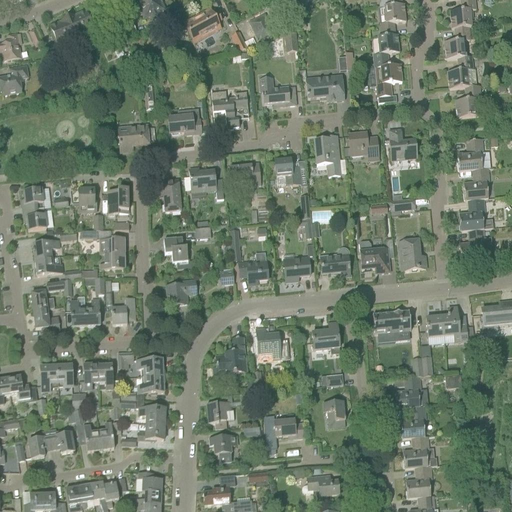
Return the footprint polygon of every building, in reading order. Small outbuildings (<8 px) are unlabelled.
[(157,15),(164,12),(158,0),(152,0),(137,7),(144,20),(150,17),(152,22),(159,19),(157,15)] [(306,9),(316,0),(302,0),(301,2),(306,9)] [(385,0),(386,1),(381,1),(378,9),(377,9),(377,10),(382,9),(403,7),(401,7),(400,0),(385,0)] [(469,13),(475,12),(473,0),(462,0),(448,1),(448,2),(459,0),(461,13),(449,14),(451,31),(470,29),(469,13)] [(116,21),(127,16),(122,5),(111,10),(116,21)] [(393,25),(405,24),(403,7),(382,9),(384,27),(378,27),(379,38),(376,38),(376,40),(397,38),(395,38),(393,25)] [(217,16),(213,18),(210,12),(183,26),(194,47),(222,32),(218,25),(221,24),(217,16)] [(94,17),(88,20),(85,13),(67,21),(76,41),(93,33),(91,28),(98,25),(94,17)] [(258,43),(272,36),(264,18),(249,25),(258,43)] [(58,49),(76,41),(67,21),(49,29),(58,49)] [(125,40),(136,35),(131,24),(120,29),(125,40)] [(127,46),(125,40),(120,29),(118,26),(107,31),(113,44),(109,46),(112,53),(127,46)] [(468,30),(471,29),(470,29),(451,31),(454,31),(455,44),(443,45),(445,62),(457,61),(471,59),(465,60),(463,44),(469,43),(468,30)] [(246,51),(243,44),(238,34),(230,38),(238,55),(246,51)] [(21,48),(21,46),(19,36),(7,39),(8,45),(0,46),(0,55),(1,55),(3,64),(21,61),(19,48),(21,48)] [(285,56),(297,54),(295,36),(283,37),(285,56)] [(387,56),(398,55),(397,38),(376,40),(377,57),(374,57),(375,68),(374,69),(374,70),(400,68),(400,67),(388,69),(387,56)] [(35,49),(41,47),(39,41),(32,43),(35,49)] [(186,68),(200,66),(199,59),(185,61),(186,68)] [(458,73),(446,74),(448,92),(479,89),(479,88),(476,88),(474,72),(472,72),(471,59),(457,61),(458,73)] [(58,80),(66,77),(58,60),(51,64),(58,80)] [(346,73),(354,73),(353,60),(345,61),(346,73)] [(390,86),(401,85),(400,68),(374,70),(377,100),(377,106),(384,105),(383,99),(391,99),(390,86)] [(22,82),(28,81),(26,69),(9,72),(10,78),(0,80),(0,91),(1,99),(22,95),(20,85),(23,85),(22,82)] [(343,103),(342,93),(341,79),(305,82),(307,102),(325,100),(326,105),(343,103)] [(287,89),(273,90),(272,81),(261,82),(263,107),(279,106),(280,109),(296,108),(294,90),(287,90),(287,89)] [(145,114),(155,113),(152,86),(142,87),(145,114)] [(474,102),(480,101),(479,89),(448,92),(465,90),(466,102),(454,104),(456,121),(476,119),(474,102)] [(234,102),(225,102),(225,94),(211,96),(212,115),(224,114),(226,132),(238,131),(237,120),(239,118),(239,116),(236,114),(236,113),(247,112),(246,95),(233,96),(234,102)] [(200,136),(199,126),(198,112),(190,113),(191,118),(167,120),(169,137),(191,135),(192,137),(200,136)] [(148,148),(147,138),(146,128),(117,131),(120,156),(132,154),(131,149),(148,148)] [(414,142),(401,144),(400,132),(388,134),(389,145),(391,164),(416,161),(414,142)] [(370,145),(366,145),(366,136),(348,137),(349,150),(350,158),(350,160),(366,158),(367,164),(378,163),(376,140),(375,140),(375,141),(370,141),(370,145)] [(340,179),(337,149),(336,139),(324,140),(324,142),(313,143),(316,168),(326,167),(327,180),(340,179)] [(490,150),(497,149),(496,140),(489,141),(490,150)] [(482,154),(481,142),(465,143),(467,156),(456,157),(458,174),(488,171),(487,171),(480,171),(479,155),(482,154)] [(291,174),(291,171),(290,160),(280,161),(280,163),(274,164),(275,180),(284,180),(285,189),(300,188),(300,180),(306,179),(305,170),(298,170),(298,174),(291,174)] [(260,189),(259,175),(258,165),(250,166),(250,168),(228,171),(230,186),(247,185),(247,190),(260,189)] [(198,171),(188,172),(191,200),(205,198),(205,194),(215,193),(216,203),(223,202),(221,182),(214,183),(214,174),(198,175),(198,171)] [(485,185),(488,184),(488,171),(458,174),(472,173),(473,185),(463,186),(464,204),(486,202),(485,185)] [(164,215),(180,214),(177,183),(155,185),(156,200),(162,200),(164,215)] [(128,217),(128,213),(128,191),(117,191),(117,194),(107,194),(107,218),(118,217),(128,217)] [(43,206),(42,201),(41,192),(23,194),(24,202),(21,203),(22,214),(43,212),(42,206),(43,206)] [(93,205),(93,201),(93,192),(78,192),(79,217),(95,216),(95,205),(93,205)] [(301,222),(310,221),(309,209),(308,203),(308,199),(299,200),(301,222)] [(53,211),(67,209),(66,201),(52,203),(53,211)] [(389,214),(414,211),(413,201),(388,204),(389,214)] [(483,202),(486,202),(464,204),(467,204),(468,216),(458,217),(460,234),(482,232),(481,215),(484,215),(483,202)] [(44,217),(43,217),(43,212),(22,214),(23,226),(27,225),(28,234),(46,231),(44,217)] [(102,218),(94,219),(94,234),(96,234),(102,234),(102,218)] [(312,241),(310,227),(310,221),(301,222),(297,223),(298,229),(304,229),(305,242),(312,241)] [(113,234),(128,233),(128,225),(113,226),(113,234)] [(312,241),(319,240),(318,226),(310,227),(312,241)] [(257,239),(265,238),(264,229),(256,231),(257,239)] [(195,243),(209,241),(208,232),(194,233),(195,243)] [(459,257),(458,257),(459,263),(460,263),(460,264),(483,262),(493,261),(492,261),(490,246),(490,244),(481,245),(481,241),(484,241),(484,240),(483,232),(482,232),(460,234),(467,234),(468,246),(458,247),(459,256),(459,257)] [(59,245),(76,243),(75,233),(58,235),(59,245)] [(94,234),(80,234),(80,242),(92,242),(92,243),(96,243),(96,234),(102,234),(96,234),(94,234)] [(231,265),(240,265),(237,234),(228,234),(231,265)] [(173,242),(163,243),(164,253),(164,257),(171,257),(172,266),(175,265),(182,265),(187,264),(185,250),(182,250),(181,241),(173,242)] [(103,252),(98,252),(98,258),(124,257),(125,242),(114,242),(110,242),(103,242),(103,252)] [(359,246),(358,247),(360,263),(361,273),(374,272),(381,271),(381,276),(389,275),(388,265),(388,261),(387,255),(393,255),(391,242),(386,242),(386,243),(384,246),(385,250),(371,252),(370,247),(368,245),(367,244),(361,245),(360,245),(359,246)] [(424,260),(419,260),(417,243),(398,245),(400,260),(402,260),(403,274),(425,272),(424,260)] [(50,253),(59,252),(58,244),(32,247),(33,252),(32,252),(32,255),(33,255),(34,263),(51,261),(50,253)] [(308,263),(313,262),(312,248),(306,248),(307,260),(283,262),(285,285),(297,284),(297,280),(309,279),(308,263)] [(345,251),(343,251),(342,250),(341,251),(339,251),(338,252),(337,254),(336,255),(336,257),(318,259),(318,262),(320,262),(321,277),(340,275),(340,280),(349,279),(348,263),(349,263),(348,255),(347,253),(346,252),(345,251)] [(266,264),(265,264),(264,256),(255,257),(256,265),(238,266),(239,280),(247,279),(248,289),(257,288),(257,284),(267,283),(266,264)] [(98,273),(125,273),(124,257),(98,258),(102,258),(102,267),(98,267),(98,273)] [(61,268),(52,269),(51,261),(34,263),(36,279),(62,275),(61,268)] [(220,288),(233,287),(232,271),(222,272),(222,274),(219,274),(220,288)] [(96,281),(96,272),(92,272),(92,273),(80,274),(81,281),(96,281)] [(80,274),(79,274),(79,273),(63,275),(64,284),(70,283),(81,281),(80,274)] [(94,298),(104,297),(103,281),(93,282),(94,298)] [(63,300),(71,299),(70,283),(64,284),(63,284),(63,292),(63,300)] [(186,298),(196,297),(195,283),(175,285),(176,288),(165,289),(166,299),(169,299),(170,309),(180,308),(179,303),(187,302),(186,298)] [(63,292),(63,284),(45,286),(46,294),(63,292)] [(33,314),(47,312),(45,294),(30,296),(33,314)] [(126,320),(134,319),(133,301),(125,301),(125,309),(110,310),(111,328),(127,327),(126,320)] [(99,328),(99,318),(98,302),(90,302),(90,311),(84,311),(85,329),(99,328)] [(84,307),(78,307),(78,303),(70,303),(71,330),(85,329),(84,311),(84,307)] [(511,328),(511,304),(499,305),(499,310),(481,312),(483,335),(497,333),(497,329),(511,328)] [(465,329),(458,330),(456,310),(447,311),(448,318),(441,319),(443,340),(452,339),(453,347),(467,345),(465,329)] [(57,320),(48,321),(47,312),(33,314),(35,331),(47,330),(48,336),(59,335),(57,320)] [(408,314),(372,318),(374,337),(377,337),(378,345),(394,344),(394,335),(410,334),(408,314)] [(427,341),(443,340),(441,319),(425,321),(427,341)] [(329,357),(339,356),(336,325),(327,326),(328,333),(311,335),(313,354),(329,353),(329,357)] [(264,332),(256,333),(258,357),(271,356),(272,362),(288,360),(287,342),(278,343),(277,337),(265,338),(264,332)] [(246,374),(243,350),(242,340),(230,342),(232,355),(224,356),(224,358),(215,359),(216,366),(215,366),(216,369),(211,370),(212,382),(227,381),(226,376),(246,374)] [(126,356),(117,356),(117,366),(117,372),(124,372),(123,362),(133,362),(133,355),(126,356)] [(423,379),(431,378),(429,360),(421,361),(423,379)] [(419,380),(422,379),(420,361),(412,362),(414,380),(419,380)] [(141,380),(163,379),(162,362),(136,363),(136,373),(141,373),(141,380)] [(98,393),(97,367),(97,364),(83,365),(84,394),(92,394),(91,386),(98,386),(98,393)] [(111,365),(97,366),(97,364),(97,367),(98,393),(105,393),(112,393),(111,365)] [(72,391),(71,378),(71,368),(57,369),(58,390),(62,390),(62,392),(72,391)] [(50,390),(58,390),(57,369),(40,370),(41,396),(50,395),(50,390)] [(253,394),(261,394),(260,375),(251,375),(253,394)] [(341,377),(320,379),(321,388),(326,388),(326,389),(342,387),(341,377)] [(445,392),(461,390),(460,378),(444,379),(445,392)] [(22,391),(21,388),(20,379),(7,381),(10,397),(17,396),(18,404),(30,402),(28,390),(22,391)] [(136,396),(163,395),(163,379),(141,380),(141,388),(136,388),(136,396)] [(420,393),(419,380),(414,380),(403,381),(404,394),(394,395),(396,412),(408,411),(424,410),(424,409),(419,409),(418,393),(420,393)] [(1,399),(10,397),(7,381),(0,381),(0,407),(3,407),(1,399)] [(118,397),(118,394),(111,394),(111,411),(119,411),(119,403),(118,397)] [(73,413),(79,412),(78,397),(71,397),(71,413),(73,413)] [(38,419),(47,417),(45,402),(36,403),(38,419)] [(135,411),(135,403),(119,403),(119,411),(135,411)] [(345,421),(344,421),(342,404),(323,407),(323,416),(327,415),(329,431),(344,429),(344,423),(345,423),(345,421)] [(231,414),(229,414),(228,405),(206,407),(208,427),(214,427),(215,432),(225,431),(224,424),(232,423),(231,414)] [(164,412),(154,411),(138,410),(137,419),(144,419),(144,427),(164,427),(164,412)] [(422,423),(425,422),(424,410),(408,411),(409,423),(399,424),(401,442),(411,441),(427,439),(424,439),(422,423)] [(119,422),(119,411),(111,411),(112,411),(113,422),(119,422)] [(79,412),(73,413),(73,414),(75,425),(76,428),(83,426),(81,413),(86,413),(86,412),(79,412)] [(75,425),(73,414),(73,413),(71,413),(71,414),(66,415),(68,426),(75,425)] [(273,418),(263,419),(266,453),(276,452),(275,440),(292,438),(292,441),(303,440),(301,426),(294,426),(293,422),(274,424),(273,418)] [(20,434),(26,433),(24,421),(18,422),(19,430),(20,434)] [(19,430),(18,422),(2,424),(3,432),(19,430)] [(113,451),(112,441),(110,425),(104,425),(104,432),(98,433),(100,453),(113,451)] [(163,443),(164,427),(144,427),(144,435),(138,434),(137,443),(155,444),(155,442),(163,443)] [(98,433),(90,434),(90,428),(83,428),(86,447),(87,454),(100,453),(98,433)] [(243,439),(259,438),(258,431),(242,432),(243,439)] [(74,454),(72,444),(71,435),(57,437),(56,435),(49,436),(51,451),(60,449),(61,456),(74,454)] [(43,452),(51,451),(49,436),(43,437),(43,440),(27,442),(31,462),(44,459),(43,452)] [(425,452),(428,452),(427,439),(411,441),(412,453),(402,454),(404,472),(436,468),(435,461),(426,462),(425,452)] [(230,449),(236,448),(235,440),(211,442),(211,446),(209,446),(210,449),(213,449),(214,457),(218,457),(219,465),(231,464),(230,456),(230,449)] [(23,456),(25,456),(22,443),(14,445),(15,448),(14,449),(17,464),(24,463),(23,456)] [(430,469),(436,469),(436,468),(404,472),(414,471),(415,483),(405,484),(407,502),(417,501),(433,499),(430,499),(428,482),(431,482),(430,469)] [(291,481),(303,480),(302,473),(291,474),(291,481)] [(267,484),(266,475),(247,477),(248,486),(267,484)] [(153,482),(153,476),(138,476),(137,482),(142,482),(141,494),(161,495),(161,482),(153,482)] [(301,491),(301,493),(302,495),(303,496),(306,497),(308,497),(313,496),(312,494),(317,494),(317,499),(328,498),(338,497),(337,484),(330,485),(329,478),(320,479),(306,481),(307,488),(304,488),(302,489),(301,491)] [(126,493),(126,490),(124,480),(118,482),(120,494),(126,493)] [(118,502),(116,493),(115,483),(102,485),(107,511),(112,510),(111,503),(118,502)] [(212,494),(202,495),(204,508),(213,507),(213,508),(221,508),(221,511),(249,511),(249,503),(249,504),(237,505),(229,505),(228,489),(234,489),(234,484),(221,485),(219,485),(220,491),(211,492),(212,494)] [(106,511),(107,511),(102,485),(90,487),(93,504),(98,503),(101,511),(106,511)] [(87,505),(93,504),(90,487),(78,489),(81,511),(82,511),(86,511),(87,509),(87,505)] [(81,511),(78,489),(65,492),(68,511),(81,511)] [(42,511),(42,494),(29,494),(29,507),(23,507),(22,511),(42,511)] [(65,511),(65,505),(55,506),(54,494),(42,494),(42,511),(65,511)] [(160,508),(161,495),(141,494),(143,494),(143,501),(134,501),(131,501),(131,506),(130,506),(134,506),(160,508)] [(432,511),(434,511),(433,499),(417,501),(417,511),(432,511)]
